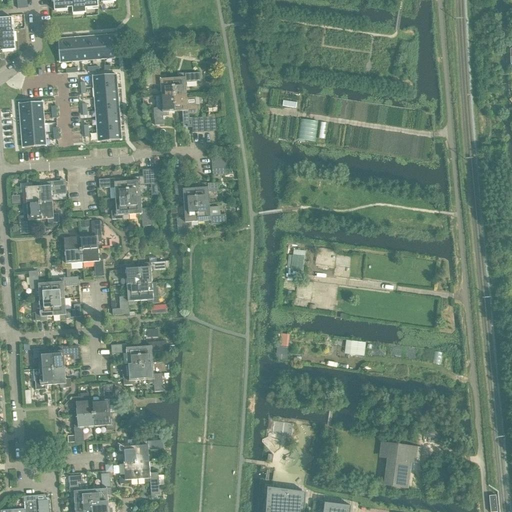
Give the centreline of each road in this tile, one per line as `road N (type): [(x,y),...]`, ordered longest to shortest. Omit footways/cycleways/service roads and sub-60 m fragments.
road 1 (residential): [(12,327),(0,165)]
road 2 (residential): [(21,461),(12,335)]
